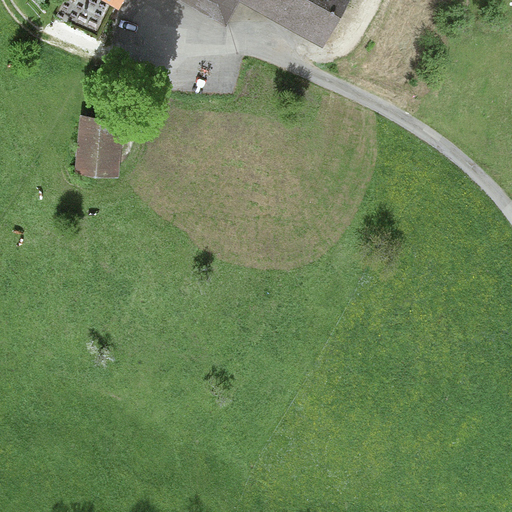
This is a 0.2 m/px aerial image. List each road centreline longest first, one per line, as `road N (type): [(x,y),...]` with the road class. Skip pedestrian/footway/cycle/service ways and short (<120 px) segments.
road 1 (track): [(511,218),(455,156),(394,108),(261,57),(129,42)]
road 2 (track): [(366,0),(338,45),(314,56),(277,46),(261,57)]
